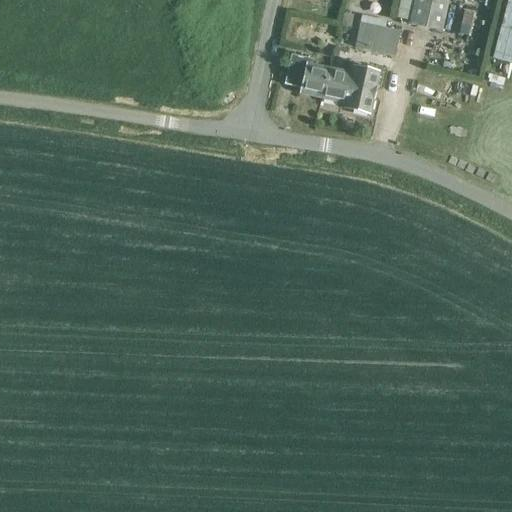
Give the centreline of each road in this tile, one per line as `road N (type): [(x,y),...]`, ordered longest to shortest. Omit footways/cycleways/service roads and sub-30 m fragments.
road 1 (unclassified): [(511,214),(384,158),(248,134)]
road 2 (unclassified): [(248,134),(0,98)]
road 3 (unclassified): [(248,134),(275,0)]
